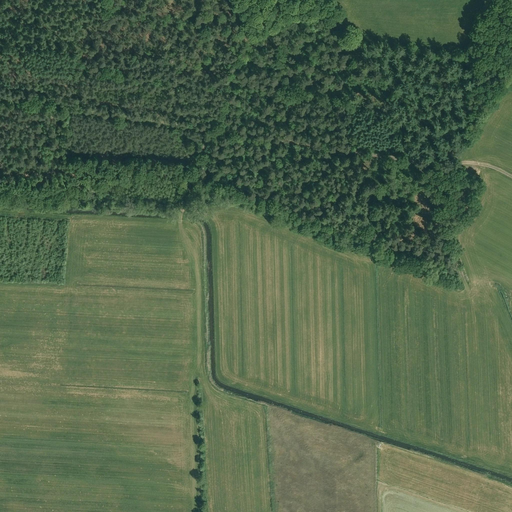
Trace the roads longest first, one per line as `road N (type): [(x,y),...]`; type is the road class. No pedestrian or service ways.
road 1 (track): [(219,132),(0,94)]
road 2 (track): [(417,159),(219,132)]
road 3 (track): [(417,159),(358,37),(327,0)]
road 4 (track): [(462,279),(417,159)]
